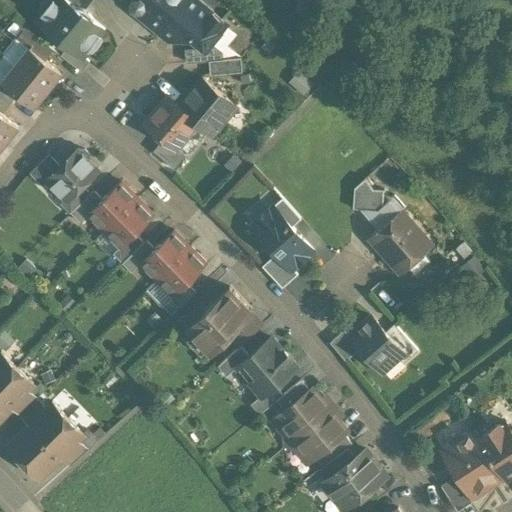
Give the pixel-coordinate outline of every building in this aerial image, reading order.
[(80,7),(74,7),(65,0),(52,0),(35,21),(68,47),(82,59),(83,58),(104,31),(94,22),(91,16),(87,11),(81,8),(80,7)] [(65,0),(74,7),(80,7),(81,8),(86,10),(93,0),(65,0)] [(132,0),(130,3),(131,10),(134,13),(140,12),(147,18),(148,24),(158,33),(184,0),(132,0)] [(225,27),(193,0),(184,0),(158,33),(169,42),(193,40),(201,47),(205,50),(211,44),(225,27)] [(53,51),(25,28),(17,38),(29,48),(30,48),(45,60),(53,51)] [(205,50),(201,47),(198,50),(185,51),(187,65),(208,63),(208,62),(222,61),(222,53),(211,44),(205,50)] [(82,59),(68,47),(60,57),(81,73),(89,63),(83,58),(82,59)] [(45,60),(30,48),(29,48),(15,65),(47,90),(61,73),(45,60)] [(240,59),(222,61),(208,62),(208,63),(210,76),(241,73),(240,59)] [(15,65),(1,83),(17,96),(33,108),(47,90),(15,65)] [(235,108),(200,78),(177,105),(177,106),(198,124),(212,136),(235,108)] [(1,83),(0,82),(0,97),(10,105),(17,96),(1,83)] [(10,105),(0,97),(0,112),(2,115),(10,105)] [(177,105),(167,97),(143,124),(163,140),(176,151),(176,150),(198,124),(177,106),(177,105)] [(2,115),(0,112),(0,141),(3,145),(17,127),(2,115)] [(176,151),(163,140),(152,153),(174,171),(186,158),(176,150),(176,151)] [(84,151),(78,150),(60,168),(46,182),(47,182),(65,201),(81,186),(98,171),(88,161),(89,156),(84,151)] [(48,156),(29,174),(42,187),(47,182),(46,182),(60,168),(48,156)] [(372,190),(365,179),(354,189),(352,210),(382,212),(383,191),(372,190)] [(101,200),(87,215),(104,232),(137,200),(120,182),(101,200)] [(81,186),(65,201),(60,205),(69,214),(70,214),(89,195),(81,186)] [(89,195),(70,214),(79,223),(87,215),(101,200),(93,192),(89,195)] [(300,219),(282,198),(273,206),(292,227),(300,219)] [(137,200),(104,232),(120,248),(120,249),(135,235),(153,217),(137,200)] [(292,227),(273,206),(251,225),(276,254),(291,270),(292,269),(313,251),(292,227)] [(399,213),(371,238),(399,270),(420,252),(424,252),(429,248),(430,242),(425,238),(421,237),(413,229),(414,224),(407,217),(402,216),(399,213)] [(154,250),(140,264),(156,281),(189,249),(173,232),(154,250)] [(135,235),(120,249),(120,248),(112,255),(121,265),(143,244),(135,235)] [(143,244),(121,265),(130,274),(140,264),(154,250),(145,241),(143,244)] [(189,249),(156,281),(173,298),(187,285),(206,266),(189,249)] [(291,270),(276,254),(261,267),(282,289),(297,275),(292,269),(291,270)] [(173,298),(162,309),(171,317),(195,293),(187,285),(173,298)] [(229,288),(212,305),(211,304),(210,305),(211,306),(205,311),(204,311),(204,312),(203,312),(204,313),(192,325),(186,330),(210,356),(231,337),(239,329),(235,324),(250,310),(241,301),(233,292),(232,292),(229,288)] [(197,304),(183,317),(192,325),(204,313),(203,312),(204,312),(197,304)] [(250,310),(235,324),(239,329),(249,338),(263,325),(250,310)] [(183,317),(183,316),(178,321),(186,330),(192,325),(183,317)] [(385,333),(371,317),(349,336),(360,348),(382,373),(398,359),(403,354),(385,333)] [(418,352),(394,325),(385,333),(403,354),(398,359),(403,365),(418,352)] [(249,338),(239,329),(231,337),(240,346),(249,338)] [(349,336),(344,330),(329,343),(345,362),(360,348),(349,336)] [(248,356),(236,366),(237,367),(238,368),(244,363),(254,375),(253,380),(250,383),(261,396),(262,397),(275,386),(296,368),(289,360),(290,359),(283,350),(282,351),(270,338),(248,356)] [(240,346),(218,366),(227,376),(237,367),(236,366),(248,356),(240,346)] [(0,385),(17,368),(1,352),(0,353),(0,385)] [(17,368),(0,385),(0,418),(11,407),(28,389),(33,383),(17,368)] [(282,395),(276,401),(284,410),(309,391),(300,380),(282,395)] [(275,386),(262,397),(261,396),(251,405),(259,415),(276,401),(282,395),(275,386)] [(284,410),(278,415),(282,421),(286,445),(329,410),(312,388),(284,410)] [(28,389),(11,407),(20,415),(38,398),(28,389)] [(38,398),(20,415),(29,424),(47,407),(38,398)] [(29,424),(9,444),(25,460),(68,418),(52,402),(29,424)] [(329,410),(286,445),(308,454),(312,459),(319,454),(344,434),(347,432),(329,410)] [(68,418),(25,460),(40,476),(61,457),(79,439),(83,434),(68,418)] [(511,433),(503,420),(477,437),(502,478),(505,481),(511,476),(511,433)] [(472,431),(441,450),(458,475),(472,497),(502,478),(472,431)] [(344,434),(319,454),(326,464),(347,448),(352,445),(344,434)] [(79,439),(61,457),(70,466),(88,449),(79,439)] [(326,464),(319,470),(326,480),(354,458),(347,448),(326,464)] [(326,480),(322,483),(343,510),(386,477),(365,450),(354,458),(326,480)] [(458,475),(441,487),(457,511),(475,500),(472,497),(458,475)]
